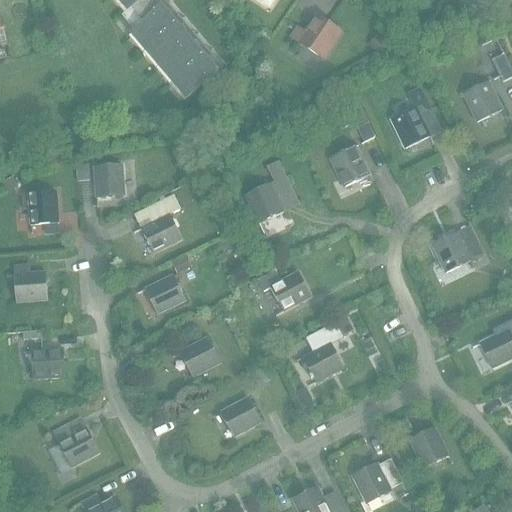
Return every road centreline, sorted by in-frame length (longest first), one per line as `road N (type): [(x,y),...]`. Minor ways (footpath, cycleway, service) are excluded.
road 1 (residential): [(424,390),(213,492),(182,493),(156,478),(116,391),(88,248)]
road 2 (residential): [(511,156),(408,216),(396,234),(422,338),(424,390)]
road 3 (residential): [(511,470),(472,415),(445,394),(424,390)]
